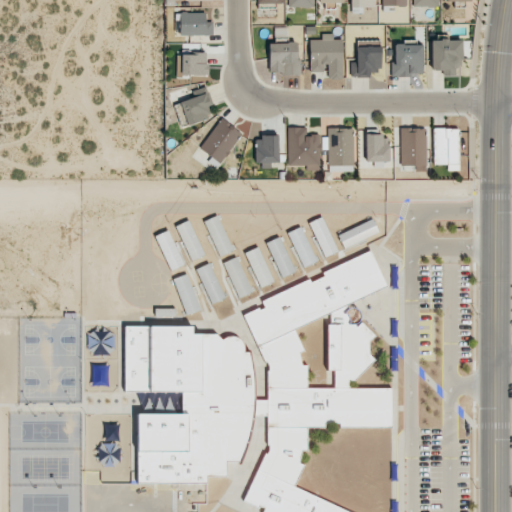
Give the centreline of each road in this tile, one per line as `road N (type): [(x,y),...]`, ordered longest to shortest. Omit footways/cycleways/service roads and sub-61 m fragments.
road 1 (tertiary): [(491,511),(491,101),(505,0)]
road 2 (residential): [(254,94),(286,103),(511,100)]
